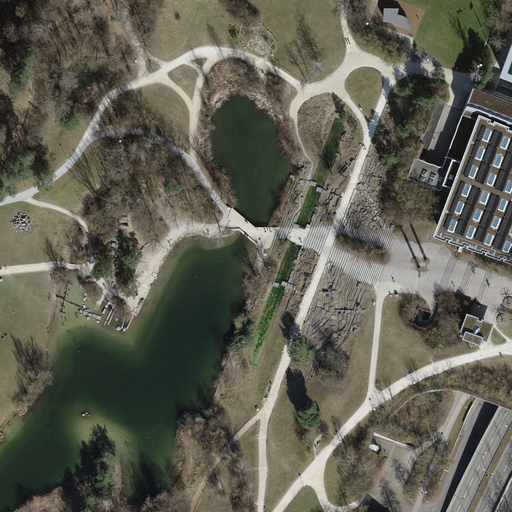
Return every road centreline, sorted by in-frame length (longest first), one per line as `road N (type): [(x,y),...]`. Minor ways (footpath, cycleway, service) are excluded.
road 1 (trunk): [(511,141),(476,212),(444,405),(403,511)]
road 2 (trunk): [(419,511),(487,342)]
road 3 (primary): [(511,402),(457,511)]
